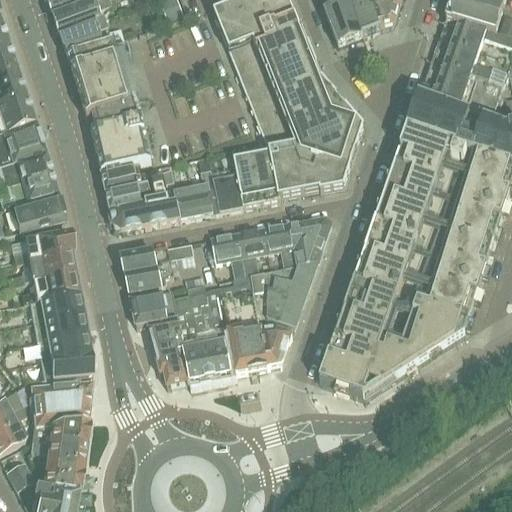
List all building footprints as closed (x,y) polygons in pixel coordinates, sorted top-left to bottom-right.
[(53,0),(46,3),(53,21),(109,0),(109,1),(110,0),(53,0)] [(53,21),(60,41),(102,25),(99,17),(113,12),(109,1),(109,0),(53,21)] [(176,0),(165,0),(159,2),(168,27),(184,21),(176,0)] [(262,0),(213,19),(218,30),(265,150),(268,149),(348,174),(361,136),(320,89),(284,0),(262,0)] [(316,0),(338,53),(362,44),(345,0),(316,0)] [(396,27),(403,0),(345,0),(362,44),(380,36),(380,35),(389,33),(396,27)] [(488,0),(452,0),(446,26),(511,46),(511,6),(510,6),(488,0)] [(60,41),(69,65),(102,54),(113,49),(125,45),(121,34),(110,38),(105,24),(102,25),(60,41)] [(503,94),(510,71),(511,66),(511,46),(446,26),(432,65),(483,87),(503,94)] [(0,77),(17,71),(7,45),(0,47),(0,77)] [(87,125),(93,123),(95,130),(136,119),(113,49),(102,54),(69,65),(73,77),(87,125)] [(503,94),(483,87),(432,65),(420,102),(492,128),(496,114),(500,115),(498,121),(509,125),(506,104),(500,102),(503,94)] [(19,76),(17,71),(0,77),(0,107),(26,99),(19,76)] [(35,126),(26,99),(0,107),(0,139),(4,138),(35,126)] [(511,132),(510,133),(506,134),(492,128),(420,102),(408,136),(480,163),(481,161),(511,171),(511,132)] [(142,127),(139,128),(136,119),(95,130),(97,137),(92,139),(101,182),(139,172),(151,169),(142,127)] [(0,172),(0,173),(0,172),(46,158),(35,126),(4,138),(0,139),(0,172)] [(356,286),(320,389),(365,405),(465,340),(511,192),(511,171),(481,161),(480,163),(456,154),(447,150),(440,147),(408,136),(356,286)] [(268,149),(265,150),(249,153),(261,213),(280,209),(279,206),(268,149)] [(342,194),(348,174),(268,149),(279,206),(342,194)] [(231,156),(236,183),(242,216),(261,213),(249,153),(231,156)] [(6,192),(0,193),(0,194),(6,192),(51,179),(46,159),(46,158),(0,172),(0,173),(6,192)] [(200,171),(202,178),(201,178),(203,189),(194,191),(200,224),(220,220),(213,187),(211,176),(207,163),(190,167),(192,173),(200,171)] [(101,182),(106,201),(149,191),(149,190),(151,190),(149,179),(141,181),(139,172),(101,182)] [(164,185),(165,189),(174,187),(171,174),(162,176),(164,185)] [(0,207),(2,215),(6,214),(14,211),(27,207),(27,208),(57,199),(51,179),(6,192),(0,194),(0,207)] [(236,183),(213,187),(220,220),(242,216),(236,183)] [(168,207),(166,196),(165,189),(164,185),(151,187),(155,207),(156,209),(110,219),(113,234),(121,240),(180,228),(177,212),(170,214),(169,206),(168,207)] [(106,201),(110,219),(156,209),(155,207),(154,208),(149,191),(106,201)] [(194,191),(166,196),(168,207),(169,206),(170,214),(177,212),(180,228),(200,224),(194,191)] [(10,213),(17,237),(17,239),(64,226),(57,199),(27,208),(27,207),(14,211),(6,214),(10,213)] [(327,224),(311,227),(311,238),(306,239),(306,244),(299,245),(301,257),(294,258),(293,258),(295,273),(317,269),(331,228),(327,224)] [(311,227),(288,231),(294,258),(301,257),(299,245),(306,244),(306,239),(311,238),(311,227)] [(288,231),(262,236),(267,259),(281,256),(284,275),(250,282),(295,273),(293,258),(294,258),(288,231)] [(262,236),(237,240),(241,264),(267,259),(262,236)] [(68,237),(24,246),(11,249),(14,269),(27,267),(71,259),(72,259),(68,237)] [(211,245),(215,268),(230,266),(234,285),(245,283),(241,264),(237,240),(211,245)] [(191,249),(184,251),(186,263),(193,261),(191,249)] [(184,251),(176,252),(179,264),(186,263),(184,251)] [(170,266),(179,264),(176,252),(127,262),(122,269),(125,282),(171,273),(170,266)] [(27,267),(29,278),(9,283),(10,286),(0,287),(0,293),(11,291),(12,293),(31,287),(74,278),(71,259),(27,267)] [(250,282),(251,283),(252,290),(254,301),(263,297),(263,293),(285,300),(288,299),(305,304),(317,269),(295,273),(250,282)] [(132,300),(133,305),(161,300),(160,295),(161,295),(160,285),(173,283),(171,273),(125,282),(129,301),(132,300)] [(29,309),(78,299),(74,278),(31,287),(33,298),(21,300),(23,310),(29,309)] [(249,378),(258,376),(268,375),(263,352),(262,352),(261,344),(263,344),(262,338),(261,338),(260,333),(258,326),(254,301),(252,290),(242,291),(244,302),(222,306),(236,380),(248,378),(249,378)] [(204,291),(187,295),(188,301),(174,304),(178,326),(190,389),(206,386),(206,387),(215,386),(215,384),(236,380),(222,306),(221,297),(206,300),(204,291)] [(266,325),(294,335),(305,304),(288,299),(285,300),(263,293),(263,297),(254,301),(258,326),(266,325)] [(133,305),(131,305),(136,333),(148,331),(149,335),(173,330),(172,327),(178,326),(174,304),(173,297),(161,300),(133,305)] [(29,309),(33,330),(82,320),(78,299),(29,309)] [(33,330),(37,351),(86,341),(82,320),(33,330)] [(190,389),(178,326),(172,327),(173,330),(149,335),(160,381),(165,380),(167,393),(190,389)] [(269,332),(260,333),(261,338),(262,338),(263,344),(261,344),(262,352),(263,352),(268,375),(268,374),(281,372),(292,341),(276,335),(270,337),(269,332)] [(37,351),(40,366),(90,362),(86,341),(37,351)] [(40,386),(40,387),(91,383),(90,362),(40,366),(43,385),(40,386)] [(31,394),(34,433),(86,429),(91,389),(31,394)] [(3,405),(0,407),(0,436),(20,426),(19,425),(26,422),(18,406),(15,397),(3,405)] [(0,436),(0,459),(25,446),(23,442),(27,439),(20,426),(0,436)] [(51,443),(50,448),(83,454),(86,429),(34,433),(35,441),(51,443)] [(335,434),(322,435),(324,452),(337,451),(335,434)] [(50,451),(31,448),(30,458),(48,460),(47,468),(81,474),(83,454),(50,448),(50,451)] [(35,487),(25,468),(6,477),(5,478),(15,497),(35,487)] [(43,495),(36,494),(36,496),(51,498),(78,501),(81,474),(47,468),(43,495)] [(75,511),(78,501),(51,498),(36,496),(36,494),(34,494),(30,511),(75,511)]
